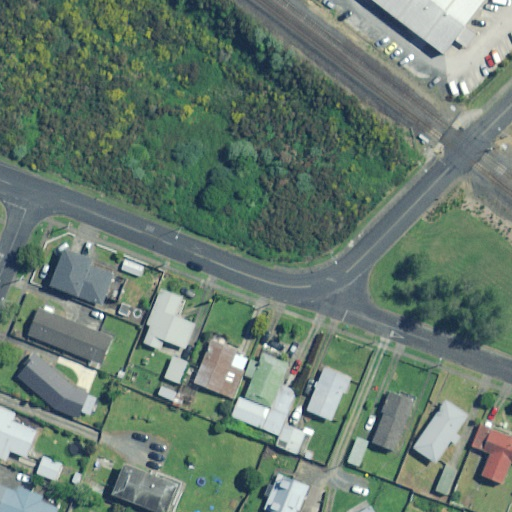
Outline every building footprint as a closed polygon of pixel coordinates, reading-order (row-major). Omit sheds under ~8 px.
[(359,0),(445,59),(486,0),(359,0)] [(93,260),(65,250),(51,286),(102,306),(116,269),(93,260)] [(144,267),(125,260),(121,270),(140,277),(144,267)] [(183,299),(161,290),(147,325),(151,326),(144,343),(160,350),(164,340),(185,349),(195,325),(176,317),(183,299)] [(111,338),(39,309),(28,335),(100,364),(111,338)] [(237,350),(211,340),(195,384),(233,398),(247,359),(235,354),(237,350)] [(289,364),(263,354),(245,399),(240,397),(232,416),(280,436),(276,446),(297,454),(305,433),(283,424),(297,391),(281,385),(289,364)] [(100,397),(88,393),(75,389),(38,356),(17,379),(54,412),(78,420),(81,412),(94,416),(100,397)] [(188,363),(173,357),(164,378),(180,384),(188,363)] [(349,378),(325,368),(307,411),(332,421),(349,378)] [(176,393),(161,387),(158,395),(173,401),(176,393)] [(413,401),(391,393),(373,443),(395,451),(413,401)] [(468,416),(446,401),(414,448),(436,463),(451,441),(456,444),(460,437),(455,434),(468,416)] [(15,414),(0,407),(0,457),(5,460),(10,450),(26,457),(37,432),(12,422),(15,414)] [(511,437),(481,425),(472,447),(491,454),(482,476),(502,484),(511,463),(511,462),(511,437)] [(368,442),(358,438),(348,463),(359,467),(368,442)] [(63,465),(43,457),(37,474),(57,481),(63,465)] [(166,511),(177,486),(124,465),(112,495),(154,511),(166,511)] [(458,469),(445,465),(436,489),(449,494),(458,469)] [(308,487),(279,475),(264,510),(269,511),(295,511),(297,510),(298,511),(308,487)] [(8,484),(6,488),(0,485),(0,511),(55,511),(57,508),(42,501),(43,498),(19,488),(8,484)]
